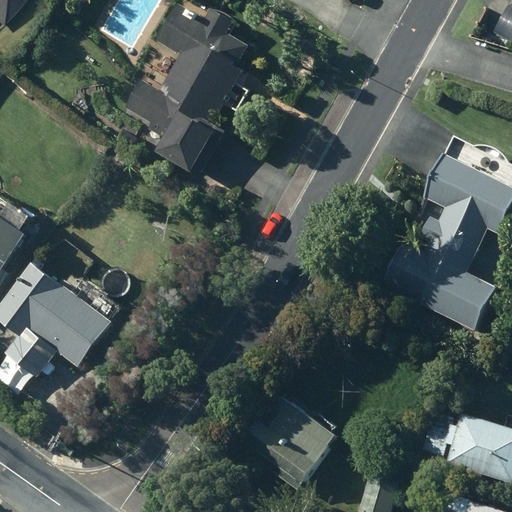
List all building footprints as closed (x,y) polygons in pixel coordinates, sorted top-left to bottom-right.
[(0,0),(0,28),(1,30),(28,0),(0,0)] [(166,46),(189,60),(168,97),(148,86),(132,113),(156,127),(154,132),(167,139),(170,134),(179,139),(166,161),(203,183),(230,136),(218,129),(230,109),(237,112),(243,101),(238,98),(250,77),(244,74),(257,52),(236,40),(243,28),(220,14),(213,27),(186,11),(166,46)] [(427,238),(436,243),(431,253),(410,243),(389,287),(481,332),(502,289),(474,275),(496,230),(510,237),(511,233),(511,153),(511,152),(506,149),(501,147),(495,147),(490,147),(485,148),(465,138),(436,199),(454,208),(446,223),(436,219),(427,238)] [(0,219),(0,294),(36,247),(0,219)] [(0,323),(23,341),(10,359),(43,384),(64,357),(87,375),(121,331),(42,270),(0,323)] [(245,448),(305,491),(344,436),(284,393),(245,448)] [(458,427),(460,420),(439,414),(427,451),(449,458),(453,444),(458,445),(453,463),(511,482),(511,427),(470,414),(465,429),(458,427)] [(377,477),(365,511),(397,511),(407,484),(391,479),(390,482),(377,477)] [(511,511),(459,496),(454,511),(511,511)]
